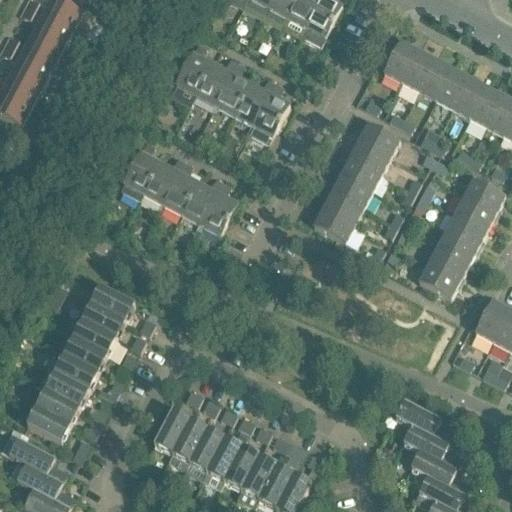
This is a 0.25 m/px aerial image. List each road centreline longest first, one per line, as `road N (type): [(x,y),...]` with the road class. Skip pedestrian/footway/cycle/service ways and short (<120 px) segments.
road 1 (residential): [(367,511),(360,460),(346,433),(187,348),(113,490),(120,511)]
road 2 (residential): [(259,255),(387,0)]
